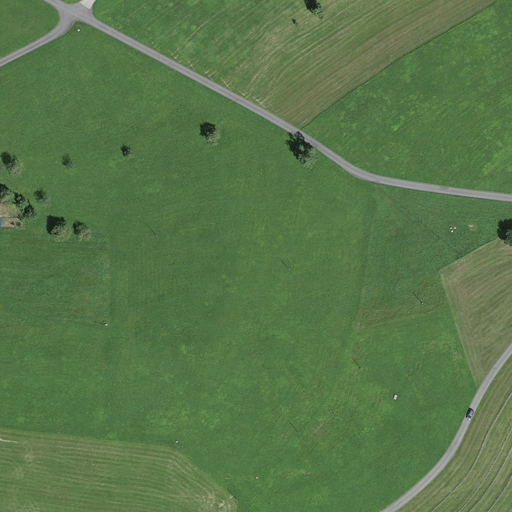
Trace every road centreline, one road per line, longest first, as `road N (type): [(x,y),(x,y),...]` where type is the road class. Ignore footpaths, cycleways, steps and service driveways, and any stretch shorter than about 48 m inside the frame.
road 1 (unclassified): [(74,12),(251,105),(361,174),(511,198)]
road 2 (unclassified): [(511,347),(452,450),(386,511)]
